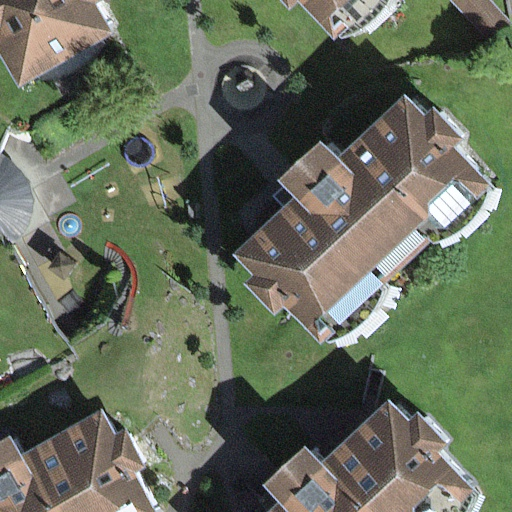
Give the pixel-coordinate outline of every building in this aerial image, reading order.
[(120,0),(1,0),(0,1),(0,42),(38,108),(147,46),(120,0)] [(420,0),(322,0),(374,49),(420,0)] [(503,182),(419,100),(262,259),(345,341),(503,182)] [(412,416),(315,511),(485,511),(497,501),(412,416)] [(176,511),(125,423),(0,495),(0,511),(176,511)]
